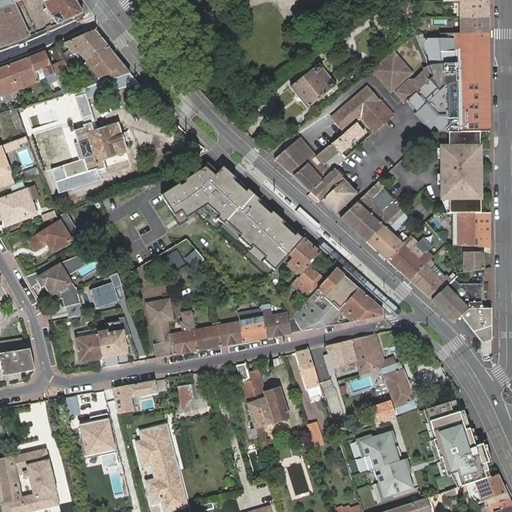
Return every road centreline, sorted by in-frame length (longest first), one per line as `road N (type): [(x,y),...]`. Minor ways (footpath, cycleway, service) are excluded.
road 1 (secondary): [(436,320),(230,139),(116,9)]
road 2 (residential): [(436,320),(406,318),(48,390)]
road 3 (residential): [(507,0),(506,366),(487,384)]
road 4 (residential): [(48,390),(35,328),(0,258)]
road 5 (residential): [(0,57),(116,9)]
